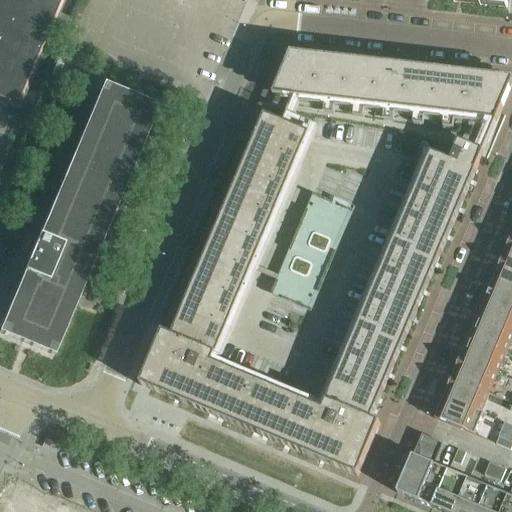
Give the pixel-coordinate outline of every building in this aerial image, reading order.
[(64,0),(0,0),(0,103),(2,104),(9,107),(17,111),(20,103),(62,4),(64,0)] [(91,58),(64,46),(51,76),(58,79),(78,88),(91,58)] [(291,55),(277,88),(279,89),(284,91),(283,99),(496,124),(510,91),(503,88),(504,80),(291,55)] [(125,96),(102,86),(94,104),(38,238),(35,237),(35,238),(32,244),(35,245),(30,256),(22,276),(27,278),(4,333),(50,352),(89,260),(94,262),(157,109),(134,100),(136,95),(127,91),(125,96)] [(162,335),(140,388),(143,389),(357,480),(380,426),(371,423),(389,380),(382,377),(387,367),(393,370),(400,353),(394,350),(398,339),(405,342),(412,325),(405,322),(410,312),(416,315),(424,297),(417,294),(421,284),(428,287),(435,269),(429,267),(433,256),(440,259),(447,242),(440,239),(445,229),(451,231),(459,214),(452,211),(456,201),(463,204),(470,186),(464,184),(468,173),(475,176),(484,154),(458,143),(455,151),(435,143),(333,386),(224,340),(297,167),(310,137),(264,118),(263,121),(270,123),(265,134),(259,131),(256,137),(240,175),(247,178),(242,188),(236,186),(217,231),(223,233),(219,244),(213,241),(194,286),(200,289),(196,299),(189,296),(171,339),(165,336),(162,335)] [(351,212),(311,196),(270,294),(310,311),(351,212)] [(511,239),(506,253),(504,257),(503,259),(511,263),(511,239)] [(511,263),(503,259),(497,272),(498,273),(496,277),(495,277),(494,279),(511,286),(511,263)] [(511,286),(494,279),(489,292),(490,293),(488,297),(487,297),(486,299),(511,309),(511,286)] [(511,309),(486,299),(480,313),(481,313),(479,318),(478,317),(478,319),(511,333),(511,309)] [(511,340),(511,333),(478,319),(469,339),(506,354),(511,340)] [(506,354),(469,339),(464,353),(462,358),(462,357),(461,359),(498,374),(506,354)] [(498,374),(461,359),(455,373),(456,373),(454,377),(453,377),(453,379),(490,394),(498,374)] [(490,394),(453,379),(447,393),(446,397),(445,397),(444,398),(481,414),(481,413),(490,394)] [(481,414),(444,398),(435,420),(475,437),(484,414),(481,413),(481,414)] [(418,447),(439,456),(444,445),(422,436),(418,447)] [(511,449),(511,443),(500,438),(496,446),(511,452),(511,449)] [(439,456),(418,447),(413,458),(435,467),(439,456)] [(466,454),(458,451),(453,463),(461,467),(466,454)] [(435,467),(413,458),(398,495),(434,510),(449,473),(435,467)] [(493,480),(498,468),(490,464),(485,477),(493,480)] [(506,471),(498,468),(493,480),(501,484),(506,471)] [(449,473),(434,510),(439,511),(455,511),(469,481),(449,473)] [(469,481),(455,511),(479,511),(489,490),(469,481)] [(489,490),(479,511),(502,511),(509,498),(489,490)] [(511,511),(511,499),(509,498),(502,511),(511,511)]
